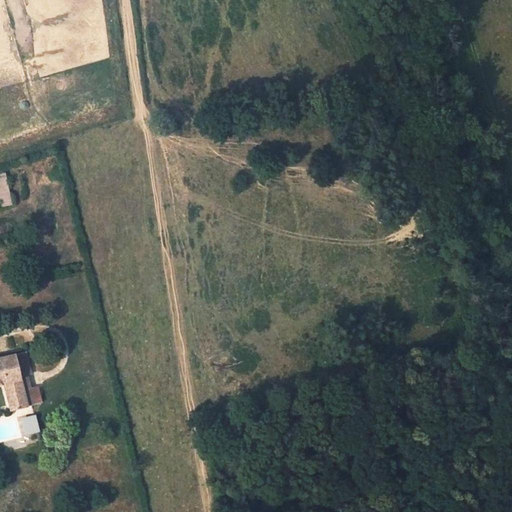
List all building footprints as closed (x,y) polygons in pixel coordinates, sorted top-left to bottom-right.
[(0,173),(0,206),(12,205),(6,173),(0,173)] [(24,353),(14,355),(19,376),(29,373),(24,353)] [(0,383),(3,383),(20,379),(19,376),(14,355),(0,358),(0,383)] [(3,383),(7,401),(24,397),(23,391),(20,379),(3,383)] [(41,402),(37,388),(23,391),(24,397),(26,406),(41,402)] [(24,397),(7,401),(9,410),(26,406),(24,397)] [(23,437),(40,432),(34,414),(18,418),(23,437)]
